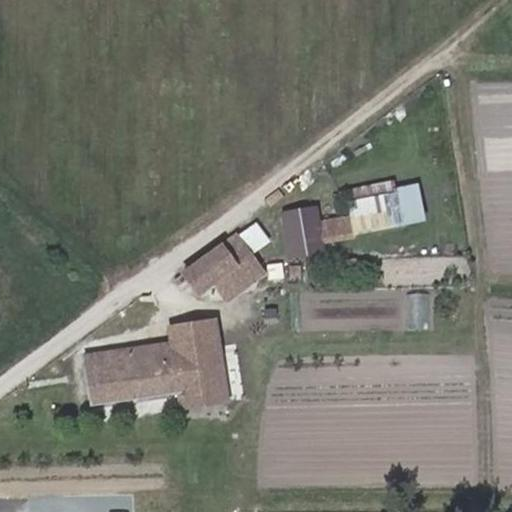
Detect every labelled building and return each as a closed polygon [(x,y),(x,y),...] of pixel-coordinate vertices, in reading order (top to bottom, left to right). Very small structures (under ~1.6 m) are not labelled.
[(356,232),(428,216),(420,183),(349,199),(356,232)] [(350,222),(320,226),(322,243),(352,238),(350,222)] [(226,300),(263,273),(237,235),(220,247),(233,266),(211,281),(226,300)] [(193,293),(211,281),(233,266),(220,247),(180,274),(193,293)] [(176,404),(205,399),(203,384),(218,381),(204,315),(161,324),(163,343),(78,358),(85,403),(173,387),(176,404)] [(220,396),(218,381),(203,384),(205,399),(220,396)]
